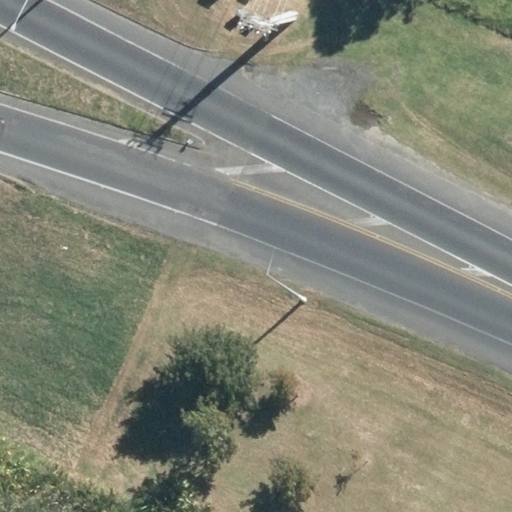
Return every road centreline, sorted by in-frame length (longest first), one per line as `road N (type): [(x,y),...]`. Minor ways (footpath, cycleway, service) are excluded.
road 1 (secondary): [(0,3),(511,287)]
road 2 (secondary): [(511,294),(0,130)]
